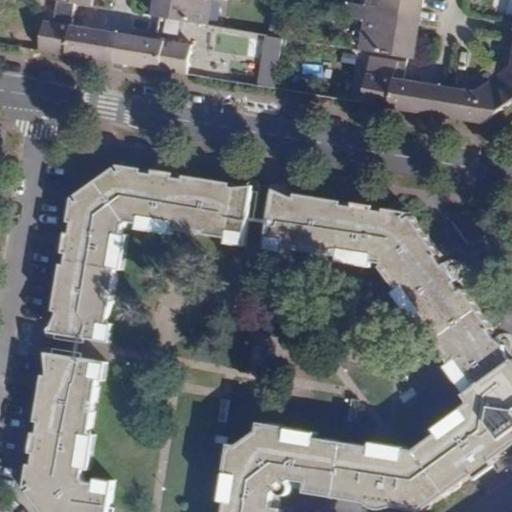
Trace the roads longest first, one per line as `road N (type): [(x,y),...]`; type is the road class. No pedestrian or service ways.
road 1 (tertiary): [(45,98),(511,173)]
road 2 (residential): [(0,374),(45,98)]
